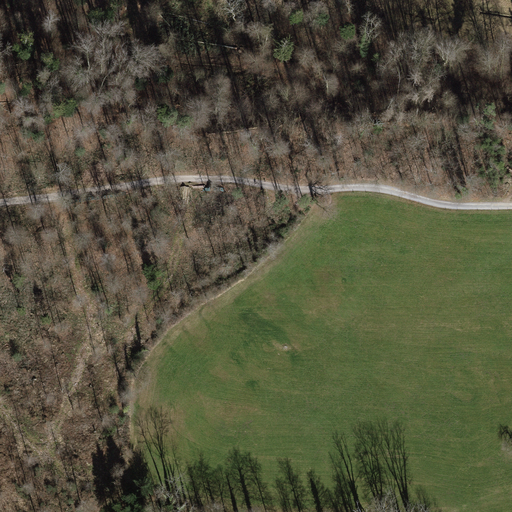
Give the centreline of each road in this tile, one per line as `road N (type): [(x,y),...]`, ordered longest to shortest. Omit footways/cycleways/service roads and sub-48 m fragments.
road 1 (track): [(0,204),(217,178),(511,205)]
road 2 (track): [(87,0),(155,50),(187,61),(511,69)]
